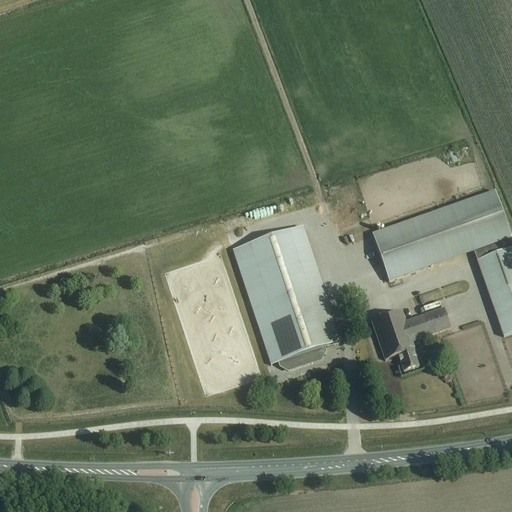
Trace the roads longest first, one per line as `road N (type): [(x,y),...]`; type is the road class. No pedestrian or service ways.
road 1 (primary): [(193,474),(355,464),(511,441)]
road 2 (primary): [(0,466),(193,474)]
